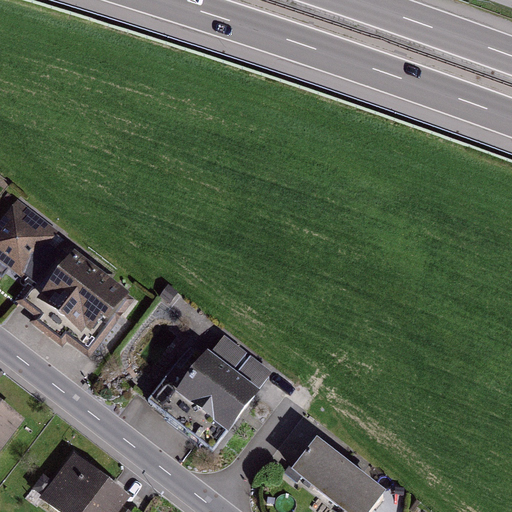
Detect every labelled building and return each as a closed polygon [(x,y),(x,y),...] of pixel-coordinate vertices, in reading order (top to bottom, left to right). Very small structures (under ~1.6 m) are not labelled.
[(18,203),(0,226),(0,260),(19,275),(54,231),(18,203)] [(70,251),(27,305),(100,361),(142,307),(70,251)] [(197,351),(155,408),(215,453),(258,396),(197,351)] [(0,403),(0,461),(28,424),(0,403)] [(319,446),(293,478),(335,511),(380,511),(388,502),(319,446)] [(74,462),(41,505),(50,511),(135,511),(138,510),(74,462)]
